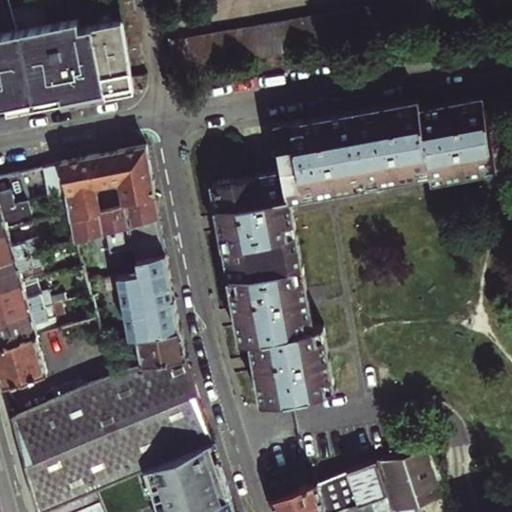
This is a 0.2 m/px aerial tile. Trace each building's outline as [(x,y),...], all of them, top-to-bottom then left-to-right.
[(449,0),(385,0),(172,39),(176,68),(452,17),(449,0)] [(0,104),(58,93),(61,105),(85,100),(131,90),(116,20),(80,27),(79,17),(0,33),(0,104)] [(421,107),(431,169),(433,179),(496,169),(483,97),(464,100),(457,101),(452,102),(421,107)] [(431,169),(421,107),(420,98),(357,109),(347,110),(360,180),(391,175),(413,172),(431,169)] [(360,180),(347,110),(300,119),(276,124),(285,168),(290,192),(343,183),(349,182),(360,180)] [(152,173),(146,145),(89,158),(62,165),(66,189),(71,213),(156,195),(152,173)] [(66,189),(62,165),(43,169),(49,193),(54,192),(66,189)] [(290,192),(285,168),(252,174),(213,181),(217,203),(290,192)] [(0,204),(28,198),(23,174),(0,178),(0,204)] [(54,192),(60,216),(71,213),(66,189),(54,192)] [(222,228),(230,271),(301,257),(294,214),(292,206),(290,192),(217,203),(219,213),(220,219),(222,228)] [(135,247),(138,258),(167,254),(162,224),(156,195),(71,213),(76,239),(107,231),(110,251),(135,247)] [(28,198),(0,204),(0,232),(9,230),(6,217),(34,210),(31,198),(28,198)] [(0,260),(43,248),(50,246),(47,233),(22,241),(18,228),(9,230),(0,232),(0,260)] [(43,248),(0,260),(0,287),(25,280),(21,268),(47,261),(43,248)] [(123,338),(131,337),(181,328),(174,292),(167,254),(138,258),(137,258),(139,270),(108,276),(119,339),(123,338)] [(310,303),(301,257),(230,271),(236,307),(237,313),(239,324),(242,339),(252,337),(313,323),(311,309),(310,303)] [(39,276),(25,280),(0,287),(0,315),(61,297),(68,295),(66,288),(52,293),(49,286),(43,288),(39,276)] [(61,297),(0,315),(0,343),(35,332),(58,324),(55,312),(64,310),(61,297)] [(313,323),(252,337),(255,353),(257,361),(258,369),(264,399),(336,386),(330,354),(329,348),(324,321),(313,323)] [(130,364),(117,369),(108,373),(87,326),(68,334),(88,381),(13,415),(24,457),(38,511),(71,511),(99,501),(94,487),(142,468),(172,456),(172,457),(214,440),(186,356),(130,364)] [(181,328),(131,337),(133,347),(131,348),(131,349),(121,350),(120,340),(124,340),(123,338),(119,339),(109,341),(117,369),(130,364),(186,356),(184,343),(181,328)] [(46,373),(35,332),(0,343),(0,370),(4,385),(46,373)] [(237,511),(232,496),(214,440),(172,457),(172,456),(142,468),(149,490),(159,487),(165,506),(155,509),(155,511),(237,511)] [(414,511),(412,504),(449,492),(433,445),(377,462),(393,511),(414,511)] [(393,511),(377,462),(350,471),(360,504),(356,506),(358,511),(393,511)] [(286,468),(293,491),(311,485),(304,463),(286,468)] [(276,511),(337,511),(356,506),(360,504),(350,471),(311,485),(293,491),(272,498),(276,511)] [(104,511),(99,501),(71,511),(104,511)]
